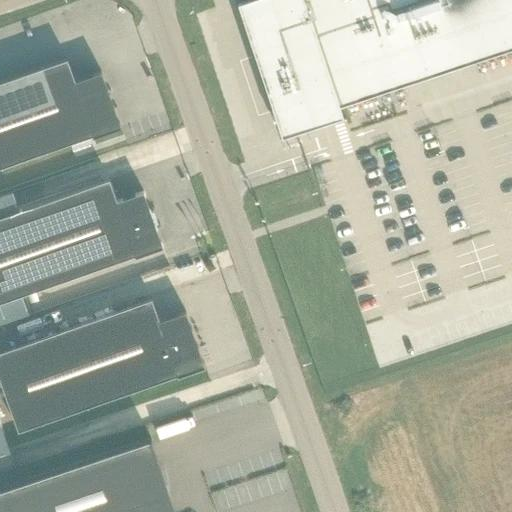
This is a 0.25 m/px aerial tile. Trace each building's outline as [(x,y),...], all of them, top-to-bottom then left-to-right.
[(511,0),(245,0),(238,2),(282,136),(343,116),(340,107),(511,50),(511,0)] [(0,167),(93,135),(93,137),(121,127),(102,72),(74,81),(66,59),(0,82),(0,167)] [(109,178),(0,216),(0,302),(135,255),(135,257),(163,247),(144,191),(117,200),(109,178)] [(205,366),(186,311),(158,321),(150,298),(0,351),(0,378),(18,431),(177,375),(178,376),(205,366)] [(176,511),(151,438),(0,487),(0,511),(176,511)]
